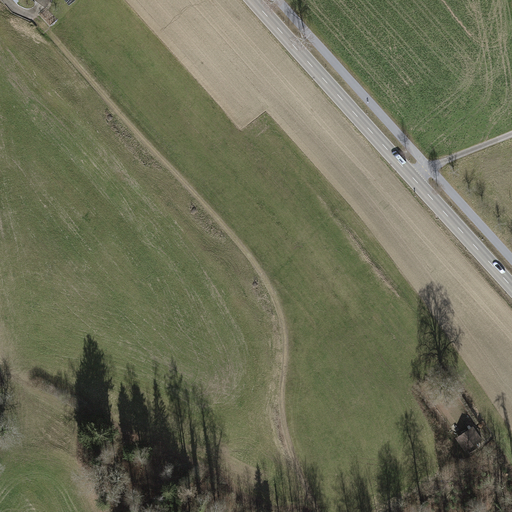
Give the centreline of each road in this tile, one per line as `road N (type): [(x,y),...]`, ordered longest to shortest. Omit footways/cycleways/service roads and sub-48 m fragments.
road 1 (track): [(318,511),(289,446),(282,410),(287,337),(264,277),(33,18)]
road 2 (tertiary): [(511,287),(253,0)]
